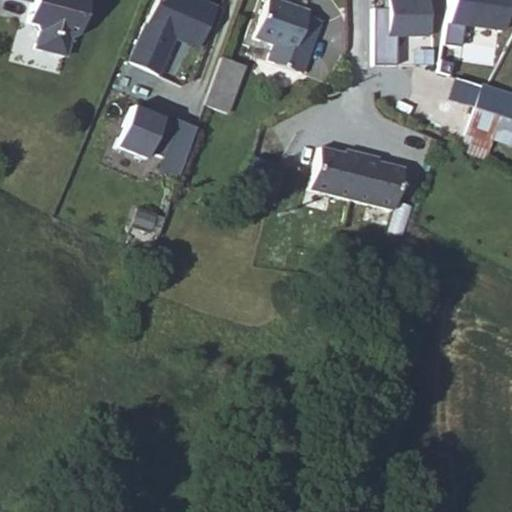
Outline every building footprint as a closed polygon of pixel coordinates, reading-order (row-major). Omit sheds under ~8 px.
[(28,0),(30,1),(25,20),(32,22),(37,30),(32,46),(62,55),(67,38),(75,34),(84,0),(28,0)] [(155,79),(170,40),(195,49),(209,12),(178,0),(152,0),(125,68),(155,79)] [(425,36),(420,0),(382,0),(383,13),(370,13),(376,70),(398,67),(397,38),(425,36)] [(502,0),(446,0),(439,44),(462,46),(466,30),(497,33),(502,0)] [(294,33),(297,23),(299,17),(259,4),(245,47),(267,54),(262,70),(295,81),(309,38),(294,33)] [(313,28),(297,23),(294,33),(309,38),(313,28)] [(212,64),(196,114),(220,122),(237,72),(212,64)] [(511,96),(477,84),(466,118),(492,125),(511,131),(511,96)] [(118,102),(105,146),(155,165),(167,122),(118,102)] [(492,125),(466,118),(453,162),(478,170),(492,125)] [(299,203),(342,212),(352,166),(334,162),(333,166),(309,160),(299,203)] [(342,212),(384,222),(393,180),(369,174),(370,170),(352,166),(342,212)] [(242,178),(232,207),(261,216),(271,188),(242,178)]
